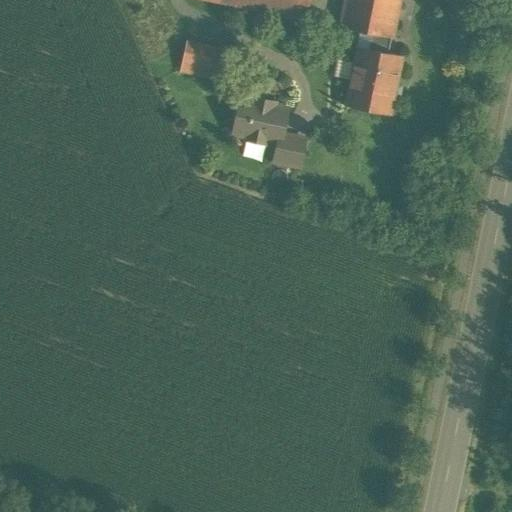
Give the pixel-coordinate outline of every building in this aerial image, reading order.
[(309,0),(215,0),(305,19),(309,0)] [(370,49),(388,53),(391,37),(392,37),(400,0),(344,0),(339,26),(373,33),(370,49)] [(388,53),(370,49),(356,46),(344,105),(391,115),(403,56),(388,53)] [(226,60),(184,51),(180,71),(222,80),(226,60)] [(253,102),(240,100),(237,115),(234,118),(232,124),(235,128),(233,133),(246,136),(246,139),(266,143),(267,140),(278,142),(280,142),(281,134),(286,109),(274,106),(275,103),(254,99),(253,102)] [(304,138),(281,134),(280,142),(278,142),(274,161),(298,166),(304,138)]
